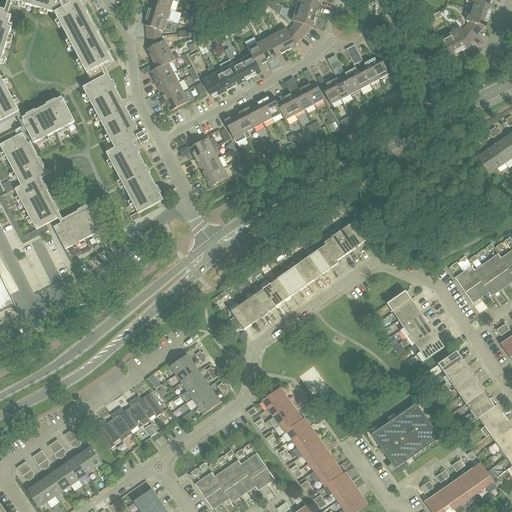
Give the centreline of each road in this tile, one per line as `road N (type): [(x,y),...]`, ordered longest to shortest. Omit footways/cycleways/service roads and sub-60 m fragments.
road 1 (residential): [(156,463),(245,401),(261,341),(376,264),(436,286),(511,394)]
road 2 (residential): [(25,511),(2,468),(194,335)]
road 3 (tertiary): [(0,415),(75,375),(216,255)]
road 4 (tertiary): [(208,243),(77,350),(0,396)]
road 5 (tertiary): [(306,187),(511,82)]
road 6 (residential): [(157,141),(301,65),(338,33)]
road 7 (residential): [(36,311),(189,203)]
road 8 (residential): [(157,141),(135,100),(128,41),(106,0)]
